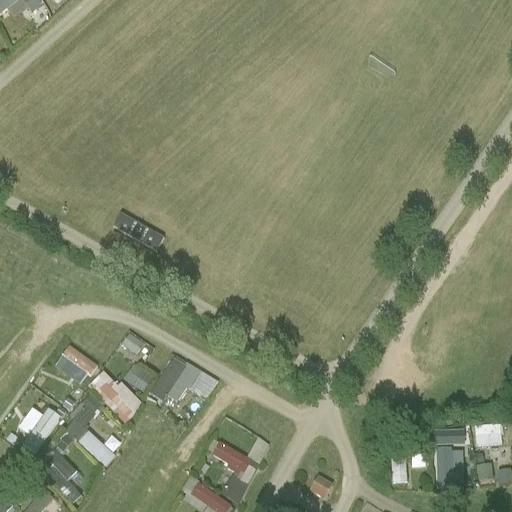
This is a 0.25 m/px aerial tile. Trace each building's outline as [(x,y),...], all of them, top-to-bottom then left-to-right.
[(0,0),(0,13),(22,0),(0,0)] [(23,0),(16,4),(22,15),(42,4),(39,0),(23,0)] [(130,333),(120,345),(135,357),(145,345),(130,333)] [(82,388),(96,366),(68,348),(54,370),(82,388)] [(217,385),(175,357),(151,393),(175,409),(188,389),(207,401),(217,385)] [(135,368),(124,379),(140,394),(151,382),(135,368)] [(120,385),(119,387),(103,373),(88,390),(126,425),(143,406),(120,385)] [(101,465),(109,456),(82,430),(100,411),(87,399),(70,417),(80,426),(70,437),(101,465)] [(17,429),(29,437),(22,448),(35,456),(61,419),(48,411),(43,418),(31,410),(17,429)] [(475,427),(476,447),(502,446),(502,426),(475,427)] [(464,492),(465,432),(434,432),(433,492),(464,492)] [(248,458),(259,465),(270,447),(259,440),(248,458)] [(209,458),(239,476),(249,460),(218,443),(209,458)] [(61,458),(42,476),(71,507),(81,498),(67,482),(76,474),(61,458)] [(408,458),(391,459),(393,485),(410,484),(408,458)] [(479,470),(478,483),(511,484),(511,471),(479,470)] [(319,477),(312,490),(326,499),(334,485),(319,477)] [(221,497),(238,505),(247,486),(230,478),(221,497)] [(187,498),(211,511),(230,511),(233,507),(195,485),(187,498)] [(0,511),(9,511),(13,507),(0,497),(0,511)]
